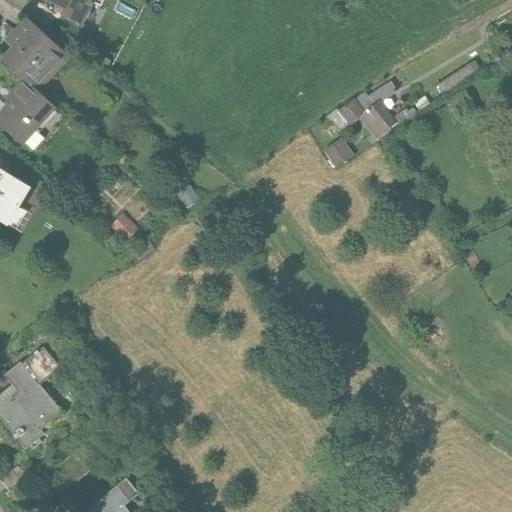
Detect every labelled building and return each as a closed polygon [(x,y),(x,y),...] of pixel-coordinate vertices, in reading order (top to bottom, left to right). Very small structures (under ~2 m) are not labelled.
[(107,7),(111,0),(54,0),(65,5),(62,11),(87,24),(97,5),(98,6),(100,3),(107,7)] [(32,79),(45,90),(75,57),(35,20),(15,41),(25,50),(14,62),(32,79)] [(45,90),(32,79),(20,93),(23,97),(16,105),(5,118),(30,141),(31,140),(39,148),(43,148),(51,139),(51,136),(42,128),(63,106),(45,90)] [(344,107),(334,114),(343,126),(344,125),(347,128),(355,121),(356,122),(364,115),(381,137),(400,123),(378,94),(375,96),(372,91),(362,98),(361,96),(345,108),(344,107)] [(343,163),(362,155),(353,134),(334,142),(343,163)] [(0,212),(13,221),(35,184),(7,168),(12,161),(0,149),(0,212)] [(138,233),(148,223),(134,210),(124,220),(138,233)] [(1,408),(33,445),(52,429),(49,425),(68,408),(45,381),(66,364),(50,345),(29,362),(28,361),(14,372),(20,380),(0,397),(0,399),(5,405),(1,408)] [(137,511),(129,501),(144,488),(133,475),(88,511),(137,511)]
